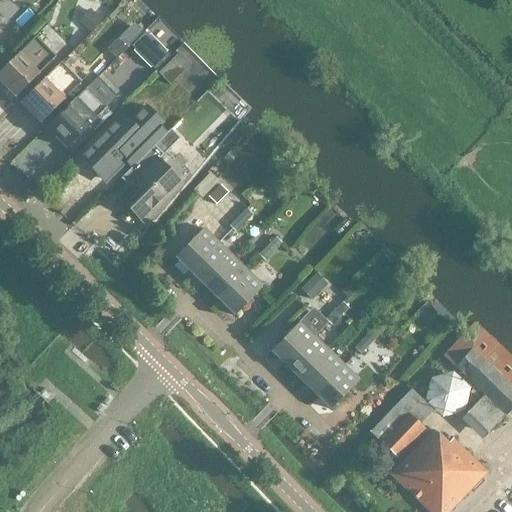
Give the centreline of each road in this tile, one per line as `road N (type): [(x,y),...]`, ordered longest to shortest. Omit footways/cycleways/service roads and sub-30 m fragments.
road 1 (unknown): [(146,346),(174,313),(191,308),(329,429)]
road 2 (unclassified): [(168,367),(0,206)]
road 3 (unclassified): [(310,511),(168,367)]
